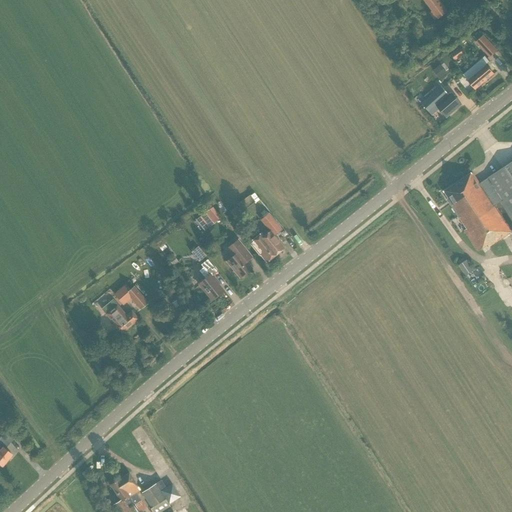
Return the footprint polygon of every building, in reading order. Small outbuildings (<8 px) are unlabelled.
[(438,0),(424,0),(438,18),(447,12),(438,0)] [(473,6),(478,13),(481,10),(476,3),(473,6)] [(485,37),(477,43),(490,59),(498,52),(485,37)] [(455,61),(465,54),(461,48),(451,55),(455,61)] [(468,80),(468,81),(475,90),(494,74),(486,65),(490,62),(485,56),(464,75),(468,80)] [(433,72),(439,80),(447,74),(440,66),(433,72)] [(462,88),(468,82),(463,76),(457,82),(462,88)] [(423,105),(432,116),(440,109),(447,118),(462,105),(454,96),(453,97),(450,93),(448,95),(441,87),(425,101),(426,102),(423,105)] [(511,218),(511,162),(486,179),(486,180),(480,184),(473,173),(444,192),(449,199),(447,200),(467,229),(464,231),(478,252),(488,245),(489,247),(511,233),(495,207),(501,202),(511,218)] [(232,200),(243,194),(235,182),(225,189),(232,200)] [(217,183),(212,188),(225,204),(231,199),(217,183)] [(256,200),(260,198),(255,190),(251,193),(256,200)] [(200,217),(209,227),(221,217),(212,207),(200,217)] [(275,255),(276,255),(284,248),(274,236),(282,230),(268,214),(261,220),(270,232),(264,236),(268,241),(265,243),(275,255)] [(275,255),(265,243),(268,241),(264,236),(263,237),(261,234),(249,243),(259,255),(260,254),(267,262),(275,255)] [(156,243),(166,257),(171,253),(161,240),(156,243)] [(239,255),(245,250),(237,240),(227,248),(233,256),(227,261),(241,278),(251,269),(239,255)] [(191,248),(198,260),(207,254),(200,242),(191,248)] [(168,259),(173,266),(178,262),(173,255),(168,259)] [(207,260),(201,265),(203,268),(199,271),(205,279),(199,284),(213,300),(223,292),(211,277),(217,272),(207,260)] [(459,266),(466,277),(474,272),(467,261),(459,266)] [(511,286),(505,272),(498,275),(506,292),(511,289),(511,286)] [(114,294),(123,305),(131,299),(140,310),(148,303),(134,286),(130,290),(126,284),(114,294)] [(132,311),(126,316),(115,303),(110,308),(111,310),(106,314),(113,322),(113,323),(115,326),(114,326),(121,334),(139,319),(132,311)] [(6,432),(0,439),(0,465),(2,467),(12,455),(5,449),(14,438),(6,432)] [(129,473),(119,480),(139,511),(142,511),(147,509),(136,493),(140,490),(129,473)] [(114,506),(118,511),(139,511),(119,480),(110,485),(121,502),(114,506)] [(173,511),(160,492),(166,488),(161,481),(156,484),(142,493),(151,508),(150,509),(152,511),(173,511)] [(161,491),(169,504),(180,497),(173,485),(161,491)]
